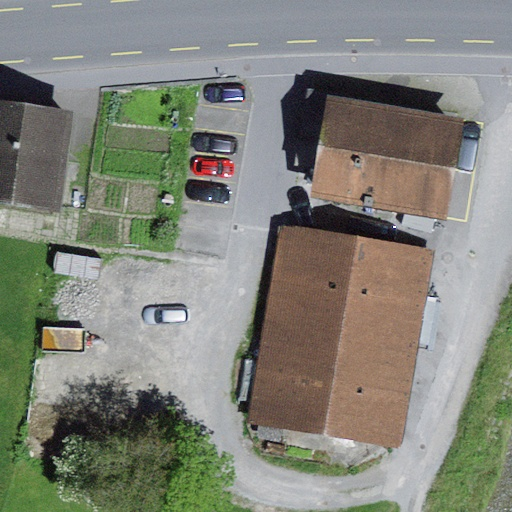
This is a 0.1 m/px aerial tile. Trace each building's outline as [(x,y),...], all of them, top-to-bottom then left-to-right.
[(78,116),(0,102),(0,205),(62,216),(78,116)] [(463,135),(326,109),(310,192),(446,219),(463,135)] [(444,272),(297,246),(262,434),(409,461),(444,272)] [(61,511),(67,491),(14,477),(4,511),(61,511)] [(124,511),(75,498),(70,511),(124,511)]
